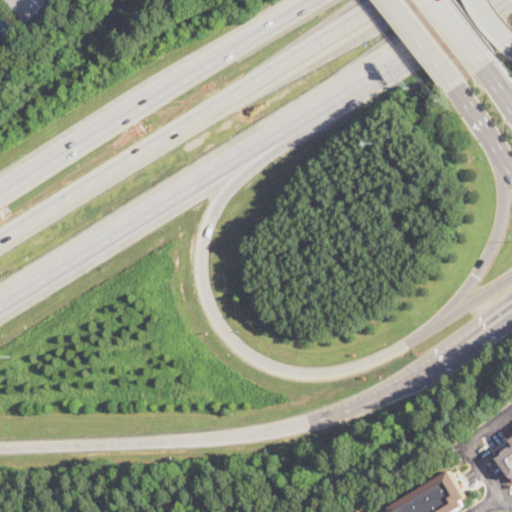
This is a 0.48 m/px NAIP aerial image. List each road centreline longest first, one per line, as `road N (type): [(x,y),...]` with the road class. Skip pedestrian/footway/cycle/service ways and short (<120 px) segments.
road 1 (motorway): [(383,0),(0,237)]
road 2 (motorway): [(407,342),(373,360),(309,373),(258,360),(217,321),(201,273),(206,228),(216,205),(284,130)]
road 3 (motorway): [(311,0),(0,195)]
road 4 (motorway): [(0,300),(284,130)]
road 5 (motorway): [(0,445),(179,439),(308,421)]
road 6 (motorway): [(284,130),(492,0)]
road 7 (motorway): [(308,421),(384,394),(511,308)]
road 8 (motorway): [(501,153),(495,238),(450,313)]
road 9 (motorway): [(511,275),(407,342)]
